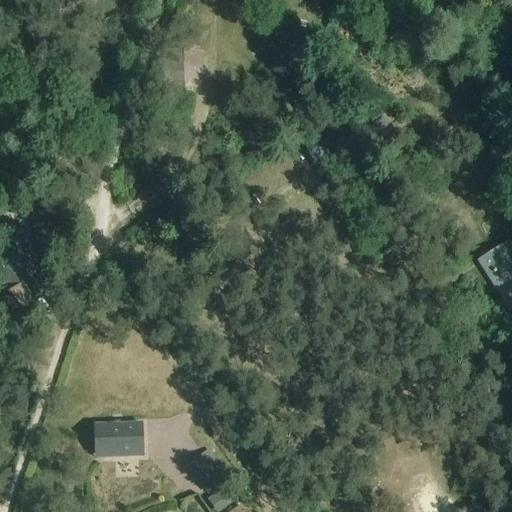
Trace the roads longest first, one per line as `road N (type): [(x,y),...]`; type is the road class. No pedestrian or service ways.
road 1 (track): [(5,511),(96,238),(119,129),(163,0)]
road 2 (track): [(89,260),(202,229),(262,225),(409,261)]
road 3 (track): [(213,11),(189,101),(96,238)]
